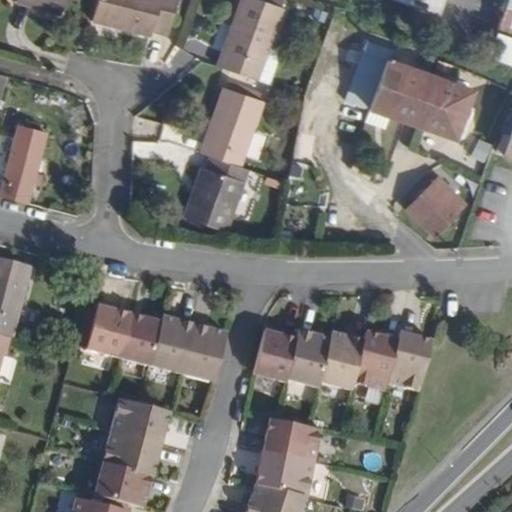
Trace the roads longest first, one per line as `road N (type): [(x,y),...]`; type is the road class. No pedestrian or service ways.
road 1 (residential): [(188,511),(264,272)]
road 2 (residential): [(264,272),(511,267)]
road 3 (residential): [(104,248),(264,272)]
road 4 (residential): [(117,92),(104,248)]
road 5 (secondary): [(511,411),(411,511)]
road 6 (track): [(0,65),(117,92)]
